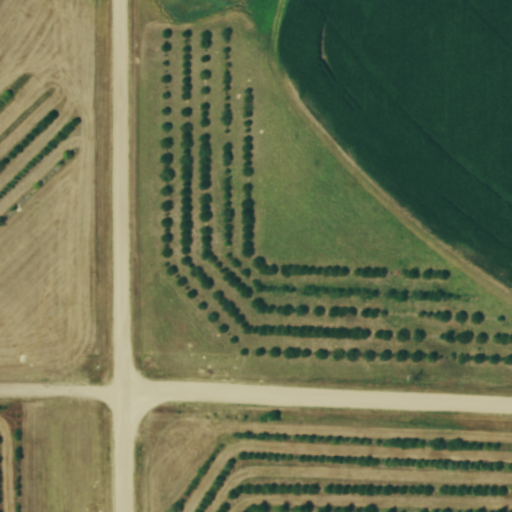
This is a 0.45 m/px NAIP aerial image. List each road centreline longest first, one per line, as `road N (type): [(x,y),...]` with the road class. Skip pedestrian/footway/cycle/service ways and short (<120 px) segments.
road 1 (residential): [(511,409),(0,396)]
road 2 (residential): [(122,395),(119,0)]
